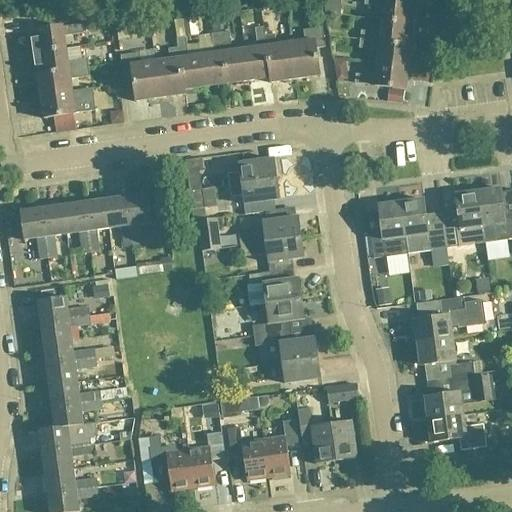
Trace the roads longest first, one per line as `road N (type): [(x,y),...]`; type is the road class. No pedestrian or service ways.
road 1 (unclassified): [(395,511),(378,386),(341,284),(321,127)]
road 2 (unclassified): [(1,167),(321,127)]
road 3 (unclassified): [(321,127),(499,122)]
